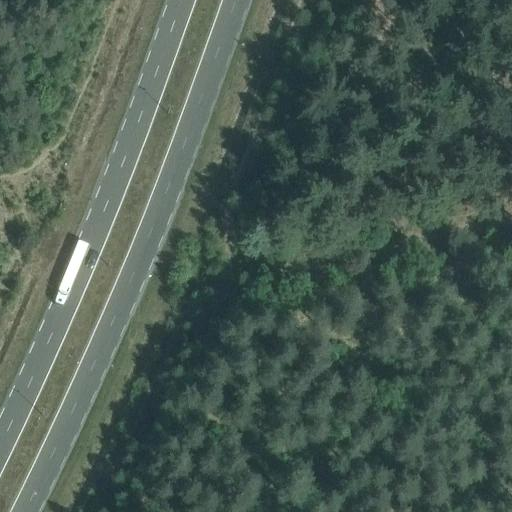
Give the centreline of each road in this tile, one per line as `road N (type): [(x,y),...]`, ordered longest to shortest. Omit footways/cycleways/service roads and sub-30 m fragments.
road 1 (secondary): [(23,511),(133,272),(234,0)]
road 2 (secondary): [(180,0),(88,248),(0,444)]
